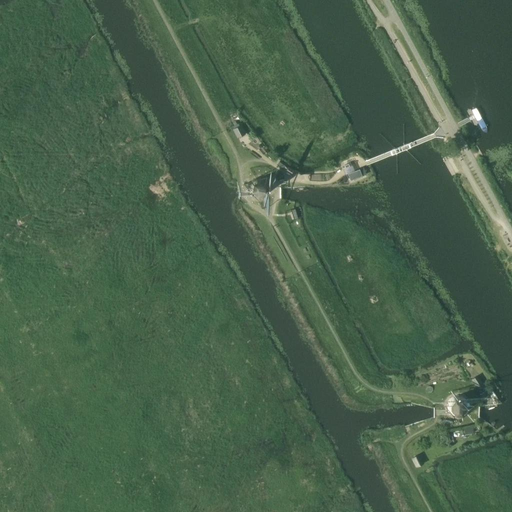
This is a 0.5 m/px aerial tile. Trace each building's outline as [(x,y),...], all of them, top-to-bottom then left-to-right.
[(239,123),(233,127),(237,135),(244,131),(239,123)] [(287,168),(285,167),(283,170),(285,171),(285,172),(290,175),(293,170),(288,167),(287,168)] [(361,176),(359,169),(347,174),(350,180),(361,176)] [(251,194),(254,196),(256,198),(259,198),(262,198),(265,196),(267,194),(269,191),(270,188),(269,185),(268,182),(266,180),(263,178),(260,177),(256,178),(253,179),(251,182),(250,185),(249,188),(250,191),(251,193),(251,194)] [(471,380),(477,390),(483,386),(477,376),(471,380)] [(446,406),(447,409),(447,411),(448,413),(451,415),(455,417),(458,417),(462,416),(465,413),(467,410),(468,407),(467,403),(466,400),(463,397),(460,395),(456,395),(452,396),(449,399),(447,402),(446,406)] [(419,454),(411,458),(415,467),(423,463),(419,454)]
